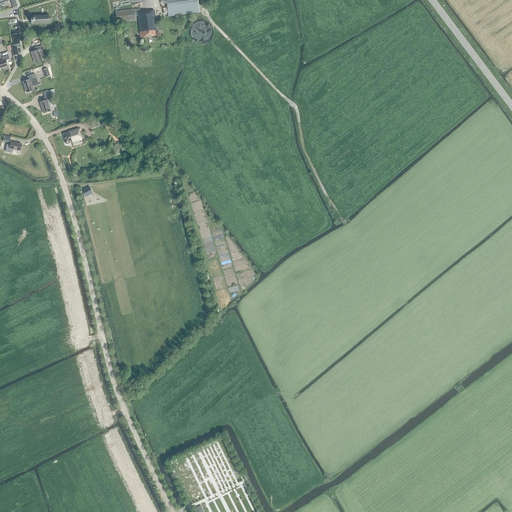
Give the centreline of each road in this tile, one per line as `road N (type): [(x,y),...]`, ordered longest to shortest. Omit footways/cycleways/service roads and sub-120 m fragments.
road 1 (unclassified): [(171,511),(124,411),(53,158),(37,127),(0,91)]
road 2 (track): [(201,0),(203,13),(294,105),(306,155),(345,222)]
road 3 (secondary): [(511,106),(431,0)]
road 4 (track): [(62,182),(165,173),(185,182)]
